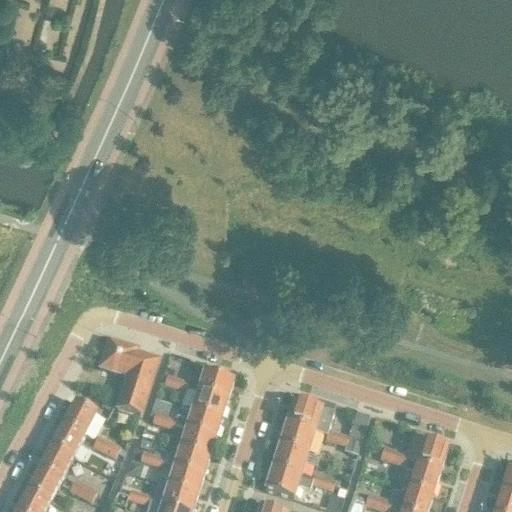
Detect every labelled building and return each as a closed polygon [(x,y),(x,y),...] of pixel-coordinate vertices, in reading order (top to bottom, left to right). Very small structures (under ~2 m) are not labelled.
[(135,354),(108,346),(100,373),(127,381),(116,414),(139,422),(157,365),(134,358),(135,354)] [(165,385),(167,381),(171,382),(172,383),(175,375),(165,372),(161,385),(165,386),(165,385)] [(187,387),(185,393),(197,396),(227,405),(233,386),(203,376),(200,387),(188,383),(187,387)] [(165,386),(164,391),(173,394),(177,384),(172,383),(171,382),(167,381),(165,385),(165,386)] [(177,384),(173,394),(183,397),(185,393),(187,387),(177,384)] [(197,396),(191,415),(221,424),(227,405),(197,396)] [(293,405),(285,427),(314,437),(326,440),(327,436),(328,437),(334,418),(332,417),(334,410),(335,409),(301,398),(298,406),(293,405)] [(156,403),(152,417),(156,418),(166,421),(167,421),(171,408),(160,405),(156,403)] [(62,428),(84,440),(95,419),(73,408),(62,428)] [(177,424),(175,430),(185,433),(185,434),(215,443),(221,424),(191,415),(188,423),(178,420),(177,424)] [(355,425),(353,432),(366,436),(369,428),(371,421),(358,417),(355,425)] [(156,418),(152,428),(163,432),(166,421),(156,418)] [(166,421),(163,432),(173,435),(175,430),(177,424),(167,421),(166,421)] [(307,459),(314,437),(285,427),(278,450),(307,459)] [(72,462),(84,440),(62,428),(51,451),(72,462)] [(145,431),(142,441),(154,445),(157,435),(145,431)] [(185,434),(179,453),(209,462),(215,443),(185,434)] [(325,444),(335,447),(337,440),(328,437),(327,436),(326,440),(325,444)] [(337,440),(335,447),(345,450),(347,443),(337,440)] [(104,459),(110,446),(99,441),(92,453),(104,459)] [(346,451),(344,456),(356,460),(358,461),(362,448),(349,443),(347,443),(345,450),(346,451)] [(408,461),(406,467),(417,470),(439,478),(447,454),(424,446),(412,443),(407,460),(408,461)] [(142,445),(139,453),(149,457),(152,449),(142,445)] [(110,446),(104,459),(115,464),(121,452),(110,446)] [(300,482),(307,459),(278,450),(271,473),(300,482)] [(60,484),(72,462),(51,451),(39,473),(60,484)] [(162,464),(161,468),(173,472),(203,481),(209,462),(179,453),(176,463),(164,459),(162,464)] [(382,458),(380,464),(393,468),(395,463),(389,461),(390,455),(384,453),(382,458)] [(390,455),(389,461),(395,463),(393,468),(404,472),(406,467),(408,461),(407,460),(390,455)] [(142,458),(139,466),(149,469),(152,461),(142,458)] [(152,461),(149,469),(160,473),(161,468),(162,464),(152,461)] [(130,466),(126,478),(139,482),(142,470),(130,466)] [(406,467),(404,472),(414,478),(409,493),(432,501),(439,478),(417,470),(406,467)] [(173,472),(167,491),(197,500),(203,481),(173,472)] [(49,507),(60,484),(39,473),(27,495),(49,507)] [(271,473),(264,496),(292,505),(297,491),(310,495),(311,490),(312,486),(300,482),(271,473)] [(511,474),(509,473),(501,497),(511,500),(511,474)] [(325,483),(315,479),(312,486),(311,490),(322,494),(325,483)] [(325,483),(322,494),(332,497),(336,486),(325,483)] [(76,485),(69,496),(80,502),(86,490),(76,485)] [(86,490),(80,502),(91,508),(98,496),(86,490)] [(167,491),(161,510),(167,511),(193,511),(197,500),(167,491)] [(392,506),(390,511),(428,511),(432,501),(409,493),(405,506),(394,501),(392,506)] [(45,511),(49,507),(27,495),(18,511),(45,511)] [(129,501),(128,505),(139,508),(142,498),(131,495),(129,501)] [(142,498),(139,508),(148,511),(149,511),(150,507),(152,501),(142,497),(142,498)] [(511,511),(511,500),(501,497),(496,511),(511,511)] [(116,498),(112,507),(125,511),(128,502),(116,498)] [(353,500),(348,511),(364,511),(365,511),(377,511),(381,502),(369,498),(367,504),(353,500)] [(381,502),(377,511),(390,511),(392,506),(381,502)]
